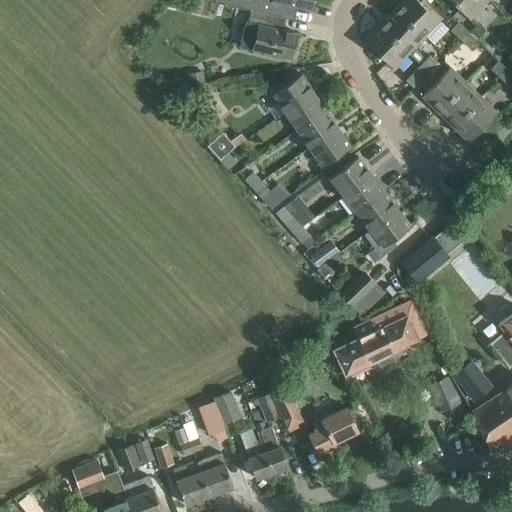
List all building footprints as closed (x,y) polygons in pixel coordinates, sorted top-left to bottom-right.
[(222,0),(252,7),(285,14),(288,4),(312,9),(313,0),(222,0)] [(419,0),(402,0),(396,7),(425,35),(440,20),(419,0)] [(487,0),(452,0),(470,17),(487,0)] [(241,46),(272,53),(292,57),(298,32),(274,26),(276,15),(294,19),(295,18),(285,15),(285,14),(252,7),(249,20),(247,20),(241,46)] [(396,7),(380,23),(409,51),(425,35),(396,7)] [(458,21),(451,29),(460,37),(467,29),(458,21)] [(478,22),(471,30),(478,37),(486,29),(478,22)] [(409,51),(380,23),(365,38),(394,67),(409,51)] [(467,29),(460,37),(470,47),(477,39),(467,29)] [(421,63),(429,71),(438,62),(430,54),(421,63)] [(490,68),(500,77),(508,68),(498,59),(490,68)] [(407,78),(415,86),(429,71),(421,63),(412,73),(407,78)] [(422,94),(438,110),(466,81),(450,65),(422,94)] [(500,77),(509,86),(511,82),(511,71),(508,68),(500,77)] [(188,72),(189,82),(205,81),(203,70),(188,72)] [(275,91),(288,109),(314,91),(302,73),(275,91)] [(438,110),(454,125),(482,96),(466,81),(438,110)] [(288,109),(300,128),(327,109),(314,91),(288,109)] [(482,96),(454,125),(469,140),(497,111),(482,96)] [(300,128),(312,145),(339,127),(327,109),(300,128)] [(339,127),(312,145),(324,163),(351,145),(339,127)] [(208,144),(221,159),(229,151),(246,138),(241,131),(230,140),(222,131),(208,144)] [(229,151),(221,159),(229,168),(237,161),(229,151)] [(330,177),(343,193),(372,173),(358,155),(330,177)] [(253,187),(254,187),(261,181),(267,176),(256,164),(242,174),(240,171),(233,177),(247,192),(253,187)] [(343,193),(357,211),(385,190),(372,173),(343,193)] [(254,187),(272,208),(280,202),(261,181),(254,187)] [(357,211),(369,227),(397,206),(385,190),(357,211)] [(276,212),(294,232),(302,225),(284,205),(276,212)] [(373,247),(380,256),(396,244),(393,239),(412,225),(397,206),(369,227),(370,228),(365,233),(375,246),(373,247)] [(294,232),(308,248),(316,241),(302,225),(294,232)] [(332,240),(312,255),(320,265),(326,260),(340,250),(332,240)] [(335,270),(326,260),(320,265),(318,267),(327,277),(335,270)] [(352,305),(355,302),(365,313),(386,293),(375,282),(364,271),(341,293),(352,305)] [(335,348),(346,372),(428,334),(411,298),(353,325),(359,337),(335,348)] [(510,364),(511,362),(511,310),(498,322),(504,330),(491,341),(500,352),(510,364)] [(487,396),(477,381),(472,384),(462,364),(452,368),(460,392),(471,407),(487,396)] [(449,374),(432,382),(445,409),(462,401),(449,374)] [(304,420),(286,382),(270,390),(288,428),(304,420)] [(507,388),(473,410),(491,450),(511,436),(511,384),(507,388)] [(217,399),(204,404),(212,426),(226,421),(239,416),(230,391),(216,396),(217,399)] [(271,393),(257,398),(267,421),(281,415),(271,393)] [(309,433),(311,436),(319,454),(337,445),(335,442),(359,430),(347,406),(322,418),(323,418),(313,423),(316,430),(309,433)] [(263,442),(262,443),(272,471),(288,465),(281,445),(279,445),(271,425),(261,429),(269,449),(266,450),(263,442)] [(175,430),(180,442),(198,435),(196,429),(187,433),(184,426),(175,430)] [(249,457),(249,458),(256,477),(272,471),(262,443),(258,444),(252,428),(241,433),(250,456),(249,457)] [(180,442),(185,455),(203,448),(198,435),(180,442)] [(147,438),(135,443),(142,462),(154,458),(147,438)] [(168,443),(155,447),(161,466),(174,462),(168,443)] [(133,444),(118,450),(125,470),(140,465),(133,444)] [(221,451),(197,460),(201,470),(210,494),(234,485),(227,467),(225,461),(221,451)] [(96,458),(73,467),(81,488),(104,480),(96,458)] [(173,468),(179,484),(186,503),(210,494),(201,470),(190,474),(186,464),(173,468)] [(143,493),(128,498),(133,511),(161,511),(163,511),(156,493),(151,477),(139,481),(143,493)] [(99,496),(104,511),(133,511),(128,498),(114,502),(111,492),(99,496)]
